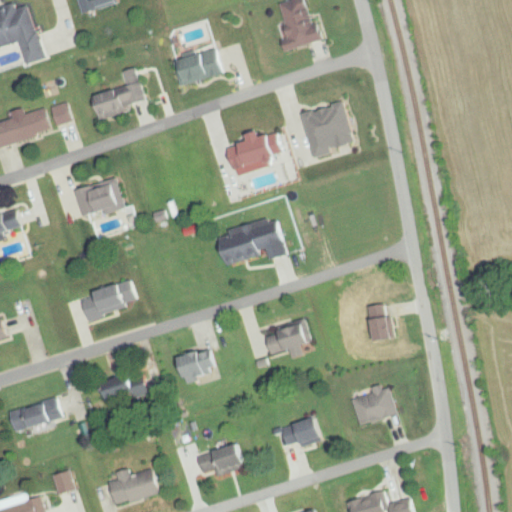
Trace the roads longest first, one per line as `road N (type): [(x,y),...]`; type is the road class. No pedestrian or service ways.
road 1 (residential): [(358,0),(434,369),(451,511)]
road 2 (residential): [(411,249),(0,381)]
road 3 (residential): [(373,54),(0,183)]
road 4 (residential): [(443,438),(203,511)]
